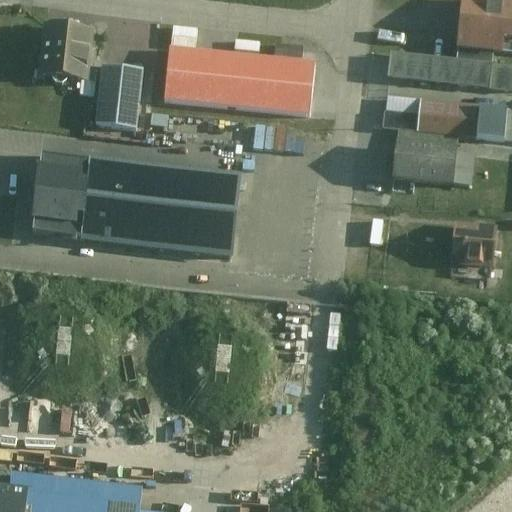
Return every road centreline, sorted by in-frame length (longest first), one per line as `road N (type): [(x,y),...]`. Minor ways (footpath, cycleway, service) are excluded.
road 1 (unclassified): [(356,29),(325,305)]
road 2 (unclassified): [(356,29),(84,0)]
